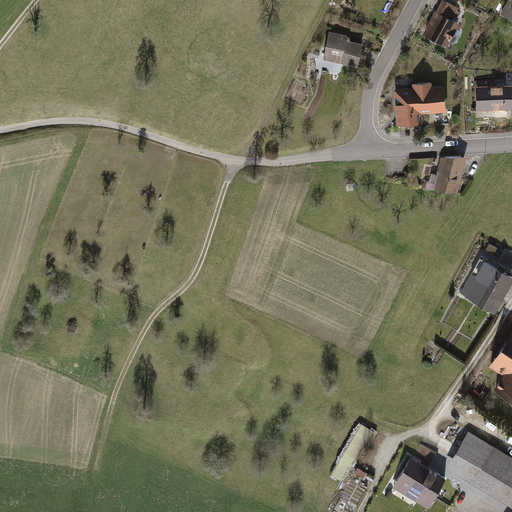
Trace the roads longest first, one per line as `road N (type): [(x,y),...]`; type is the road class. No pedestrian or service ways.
road 1 (track): [(326,0),(222,193),(190,280),(146,327),(119,381),(105,450)]
road 2 (residential): [(371,152),(231,161),(90,121),(0,131)]
road 3 (residential): [(371,152),(371,99),(419,0)]
road 4 (residential): [(511,301),(430,435)]
road 5 (residential): [(511,146),(371,152)]
